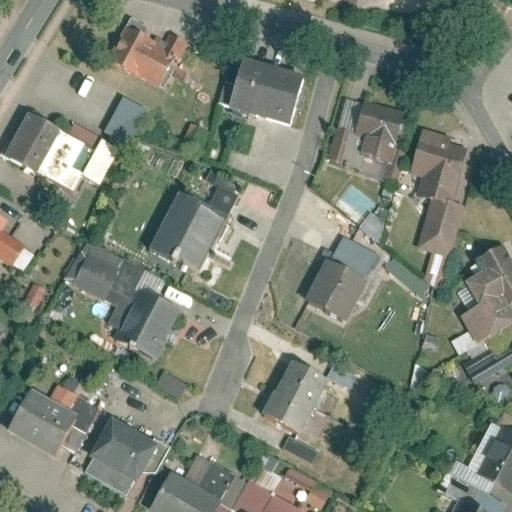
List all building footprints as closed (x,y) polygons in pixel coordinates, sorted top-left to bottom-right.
[(332,0),(348,9),(352,0),(332,0)] [(134,25),(113,58),(158,85),(179,52),(134,25)] [(288,98),(237,84),(229,114),(228,113),(218,111),(207,147),(240,156),(251,118),(280,127),(288,98)] [(117,103),(100,142),(126,153),(142,114),(117,103)] [(380,178),(392,135),(343,121),(326,177),(343,182),(347,168),(377,177),(380,178)] [(91,143),(80,160),(30,129),(11,162),(65,194),(73,180),(85,188),(107,153),(91,143)] [(66,142),(84,148),(88,137),(69,131),(66,142)] [(200,152),(206,138),(192,132),(186,146),(200,152)] [(408,183),(434,192),(411,255),(443,266),(458,224),(444,219),(464,161),(421,146),(408,183)] [(172,202),(149,254),(189,272),(213,220),(172,202)] [(357,232),(370,243),(382,229),(369,218),(357,232)] [(0,252),(18,264),(29,247),(0,228),(0,252)] [(473,383),(501,362),(511,377),(511,326),(499,308),(511,298),(511,278),(494,254),(461,278),(480,304),(463,315),(475,332),(449,351),(472,382),(473,383)] [(155,296),(91,258),(69,296),(72,298),(113,322),(106,333),(128,346),(123,354),(144,367),(171,321),(148,308),(155,296)] [(409,294),(416,286),(391,265),(384,273),(409,294)] [(307,316),(337,328),(355,283),(325,271),(307,316)] [(259,424),(290,439),(316,383),(285,369),(259,424)] [(65,382),(60,392),(76,400),(81,390),(65,382)] [(57,390),(48,402),(66,416),(75,404),(57,390)] [(27,396),(3,435),(39,457),(63,417),(27,396)] [(87,473),(123,495),(148,453),(111,432),(87,473)] [(480,481),(507,494),(511,483),(511,439),(502,434),(480,481)] [(288,441),(281,453),(311,470),(318,458),(288,441)] [(169,480),(148,511),(264,511),(195,469),(182,488),(169,480)] [(282,476),(276,499),(324,511),(330,488),(282,476)]
